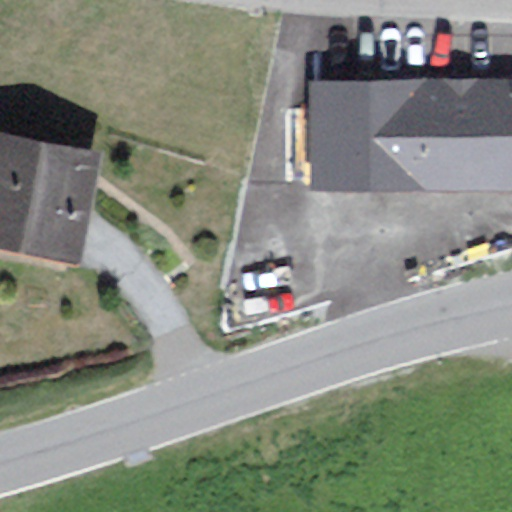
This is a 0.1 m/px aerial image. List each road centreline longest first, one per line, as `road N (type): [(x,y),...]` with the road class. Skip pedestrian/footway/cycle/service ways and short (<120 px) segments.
road 1 (tertiary): [(511,298),(0,466)]
road 2 (residential): [(511,6),(325,0)]
